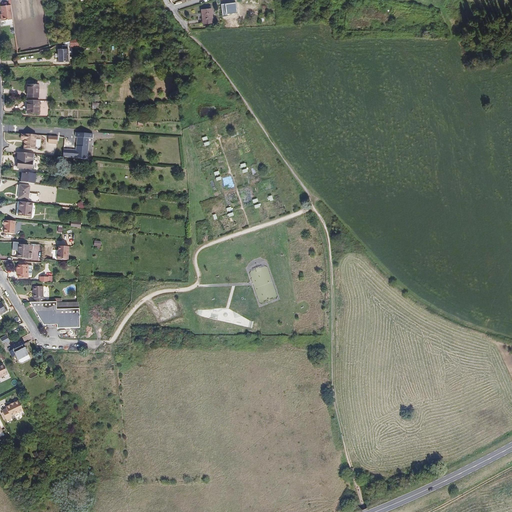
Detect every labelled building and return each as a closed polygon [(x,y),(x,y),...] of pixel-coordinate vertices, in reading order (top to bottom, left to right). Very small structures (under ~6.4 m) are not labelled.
[(3,20),(13,19),(11,5),(1,6),(2,14),(3,20)] [(203,24),(213,22),(211,8),(201,10),(203,24)] [(58,62),(68,62),(68,48),(67,46),(70,46),(70,47),(80,47),(80,45),(80,38),(64,43),(64,45),(58,45),(58,49),(58,53),(55,53),(55,57),(58,57),(58,62)] [(28,97),(38,98),(38,85),(28,85),(28,97)] [(27,113),(39,113),(39,101),(27,101),(27,113)] [(75,158),(88,159),(90,133),(76,132),(75,158)] [(24,149),(35,150),(36,135),(25,134),(25,135),(21,134),(21,140),(24,140),(25,140),(25,143),(24,143),(24,149)] [(32,169),(33,154),(18,152),(18,158),(19,158),(18,168),(32,169)] [(34,184),(36,174),(23,172),(21,182),(34,184)] [(37,201),(38,194),(29,193),(30,186),(20,185),(18,198),(37,201)] [(31,217),(33,203),(18,202),(17,208),(18,208),(18,210),(17,210),(16,216),(31,217)] [(4,233),(14,234),(16,221),(4,220),(4,225),(5,225),(4,233)] [(14,250),(13,258),(28,259),(28,258),(30,258),(31,258),(32,253),(28,253),(29,245),(23,245),(23,243),(13,242),(13,250),(14,250)] [(57,259),(68,260),(69,247),(58,246),(58,251),(58,254),(57,255),(57,259)] [(26,265),(26,262),(20,261),(20,265),(18,265),(17,274),(19,274),(18,278),(28,278),(28,275),(32,275),(33,266),(29,266),(29,265),(26,265)] [(35,302),(44,302),(44,298),(43,298),(43,286),(33,286),(33,298),(34,298),(35,302)] [(57,302),(55,302),(47,302),(44,302),(35,302),(30,302),(31,305),(31,304),(33,308),(36,312),(38,315),(40,320),(40,319),(42,323),(43,325),(46,325),(57,324),(57,328),(80,328),(79,309),(78,309),(76,309),(76,307),(78,306),(78,303),(77,302),(57,303),(57,302)] [(29,355),(24,345),(13,350),(18,360),(29,355)] [(6,407),(7,408),(2,411),(7,421),(12,418),(11,417),(23,411),(18,401),(6,407)]
